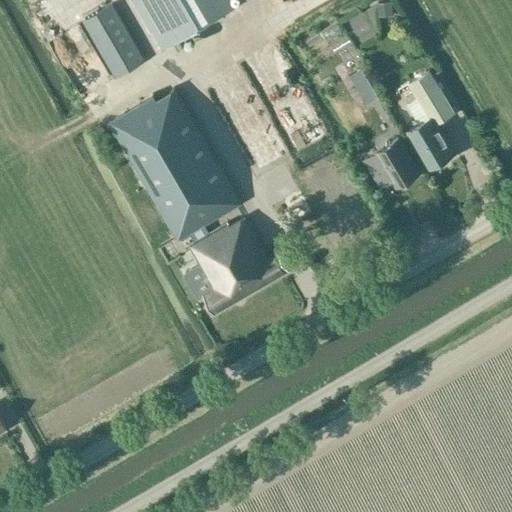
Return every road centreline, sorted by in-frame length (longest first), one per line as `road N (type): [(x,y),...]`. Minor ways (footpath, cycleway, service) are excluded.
road 1 (unclassified): [(511,210),(0,510)]
road 2 (unclassified): [(135,511),(511,287)]
